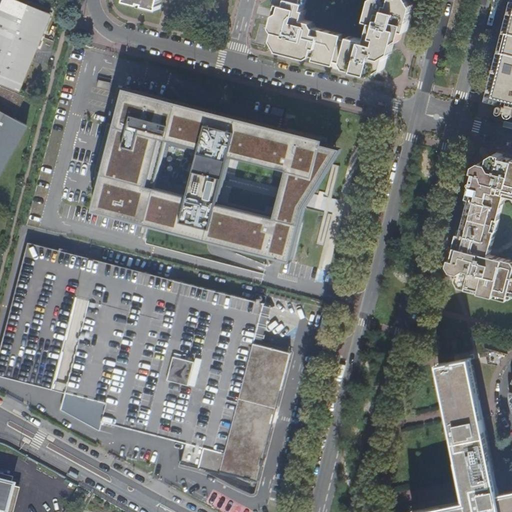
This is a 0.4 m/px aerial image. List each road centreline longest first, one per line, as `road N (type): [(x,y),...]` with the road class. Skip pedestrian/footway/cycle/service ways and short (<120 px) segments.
road 1 (secondary): [(417,111),(318,511)]
road 2 (secondary): [(352,511),(453,121)]
road 3 (residential): [(417,111),(231,63)]
road 4 (residential): [(231,63),(114,31),(93,0)]
road 5 (residential): [(120,478),(0,415)]
road 6 (residential): [(0,425),(114,488)]
road 7 (secondary): [(453,121),(485,0)]
